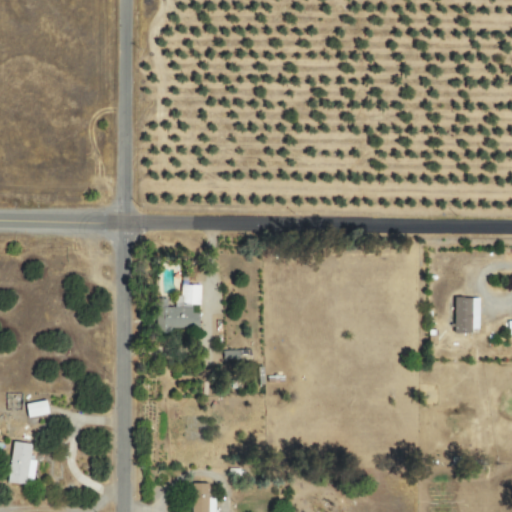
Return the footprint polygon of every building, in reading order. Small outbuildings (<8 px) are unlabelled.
[(200,285),(179,285),(179,305),(159,305),(159,329),(200,329),(200,313),(192,313),(192,304),(200,304),(200,285)] [(478,298),(454,298),(455,332),(479,332),(478,298)] [(250,350),(223,350),(224,360),(250,360),(250,350)] [(22,403),(24,417),(49,415),(47,401),(22,403)] [(208,511),(208,483),(192,484),(192,511),(208,511)]
